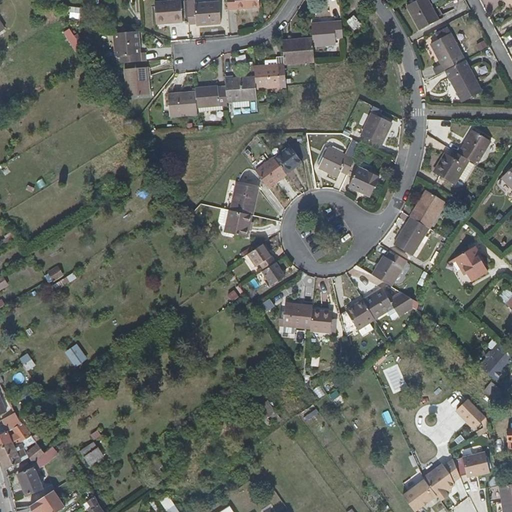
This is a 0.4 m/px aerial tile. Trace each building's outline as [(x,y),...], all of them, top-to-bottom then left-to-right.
[(182,22),(180,0),(179,0),(155,2),(157,24),(182,22)] [(227,0),(228,10),(260,7),(259,0),(227,0)] [(439,19),(428,0),(418,0),(406,6),(420,30),(439,19)] [(187,9),(189,24),(197,24),(197,26),(221,24),(219,1),(195,3),(196,8),(187,9)] [(69,19),(79,20),(79,9),(70,8),(69,19)] [(237,30),(237,12),(229,13),(229,30),(237,30)] [(361,24),(354,16),(347,21),(354,30),(361,24)] [(312,37),(313,46),(336,44),(336,38),(343,38),(341,21),(311,24),(312,37)] [(82,47),(70,29),(63,33),(75,51),(82,47)] [(119,56),(120,63),(147,61),(146,53),(140,52),(139,31),(113,32),(115,57),(119,56)] [(431,44),(445,71),(465,60),(451,34),(431,44)] [(314,61),(313,46),(312,37),(282,40),(283,55),(284,64),(314,62),(314,61)] [(476,53),(487,48),(484,41),(473,47),(476,53)] [(216,59),(219,69),(231,65),(228,55),(216,59)] [(286,86),(284,64),(283,55),(276,56),(276,59),(277,65),(265,66),(255,67),(255,76),(256,88),(286,86)] [(483,92),(465,60),(445,71),(461,102),(483,92)] [(149,94),(147,67),(125,70),(128,96),(149,94)] [(257,100),(256,88),(255,76),(225,79),(226,87),(227,102),(257,100)] [(227,106),(227,102),(226,87),(218,88),(218,85),(195,87),(195,93),(197,108),(222,107),(227,106)] [(170,116),(197,115),(197,112),(197,108),(195,93),(168,94),(170,116)] [(392,123),(372,114),(361,136),(381,145),(392,123)] [(469,161),(476,165),(490,141),(472,130),(457,153),(469,161)] [(289,146),(273,158),(286,175),(302,163),(289,146)] [(341,171),(348,174),(355,160),(330,148),(319,168),(338,177),(341,171)] [(457,153),(456,152),(453,158),(445,153),(433,172),(454,185),(469,161),(457,153)] [(273,158),(255,171),(268,188),(286,175),(273,158)] [(380,177),(358,166),(349,187),(371,197),(380,177)] [(511,189),(511,168),(502,179),(511,189)] [(231,211),(252,216),(259,188),(237,183),(231,211)] [(426,190),(410,217),(428,229),(430,230),(446,203),(426,190)] [(231,211),(221,209),(218,221),(221,225),(225,226),(224,233),(248,238),(252,216),(231,211)] [(428,229),(410,217),(394,245),(412,255),(428,229)] [(17,238),(13,231),(4,236),(5,238),(1,240),(5,245),(17,238)] [(264,271),(276,263),(264,244),(247,255),(255,266),(259,264),(264,271)] [(475,246),(472,247),(477,256),(480,254),(475,246)] [(477,256),(472,247),(454,258),(461,269),(464,267),(468,273),(466,274),(471,281),(487,271),(484,266),(486,264),(480,254),(477,256)] [(383,256),(371,275),(392,287),(407,261),(390,251),(387,257),(383,256)] [(285,276),(276,263),(264,271),(263,272),(272,285),(285,276)] [(57,268),(45,277),(51,285),(63,276),(57,268)] [(235,276),(239,284),(251,277),(247,269),(235,276)] [(69,282),(66,277),(50,287),(54,292),(69,282)] [(497,296),(506,287),(499,282),(491,291),(497,296)] [(511,309),(511,292),(506,287),(497,296),(511,309)] [(382,288),(363,300),(375,320),(394,309),(398,316),(412,307),(412,300),(400,292),(389,299),(387,297),(382,288)] [(397,291),(387,297),(389,299),(400,292),(397,291)] [(257,305),(263,316),(276,309),(269,298),(257,305)] [(375,320),(363,300),(345,310),(358,330),(375,320)] [(311,329),(313,309),(314,306),(285,303),(283,326),(311,329)] [(311,329),(311,331),(330,333),(332,311),(313,309),(311,329)] [(18,340),(15,336),(6,342),(9,346),(18,340)] [(497,382),(504,373),(502,372),(511,358),(511,355),(499,343),(492,351),(489,352),(486,355),(486,358),(479,366),(497,382)] [(15,345),(11,348),(22,363),(27,372),(32,369),(25,358),(15,345)] [(78,345),(65,352),(74,369),(87,361),(78,345)] [(504,373),(511,362),(511,358),(502,372),(504,373)] [(505,393),(496,386),(488,395),(497,403),(505,393)] [(0,390),(0,414),(6,412),(5,410),(12,408),(2,390),(0,390)] [(486,417),(469,399),(457,410),(474,428),(486,417)] [(276,412),(268,401),(256,409),(264,421),(276,412)] [(7,432),(22,424),(18,420),(15,413),(2,420),(7,432)] [(458,415),(449,420),(454,430),(463,426),(458,415)] [(275,421),(272,417),(265,423),(268,426),(275,421)] [(23,440),(31,436),(22,424),(7,432),(9,436),(15,433),(21,442),(23,440)] [(103,433),(100,429),(89,437),(92,441),(103,433)] [(0,435),(0,448),(12,442),(9,436),(7,432),(0,435)] [(35,442),(32,437),(31,436),(23,440),(26,446),(35,442)] [(12,442),(0,448),(0,459),(0,460),(23,448),(24,447),(22,443),(18,445),(19,446),(14,448),(12,442)] [(33,463),(45,453),(37,443),(25,452),(28,454),(27,455),(33,463)] [(92,451),(88,445),(79,451),(89,466),(104,456),(98,447),(92,451)] [(28,454),(25,452),(23,448),(0,460),(5,470),(22,461),(20,458),(27,455),(28,454)] [(475,449),(462,451),(463,458),(476,455),(475,449)] [(50,460),(45,453),(33,463),(32,464),(34,468),(18,475),(26,495),(42,489),(36,472),(50,460)] [(489,472),(485,453),(462,458),(466,478),(489,472)] [(459,478),(451,461),(444,466),(449,474),(451,478),(453,482),(459,478)] [(422,478),(424,480),(436,496),(440,502),(448,496),(445,492),(454,486),(453,482),(451,478),(449,474),(444,466),(442,464),(422,478)] [(424,480),(402,496),(414,511),(436,496),(424,480)] [(511,483),(500,485),(502,502),(511,500),(511,483)] [(178,511),(162,486),(153,491),(166,511),(178,511)] [(92,510),(99,505),(95,497),(87,502),(92,510)] [(511,511),(511,500),(502,502),(503,511),(511,511)]
